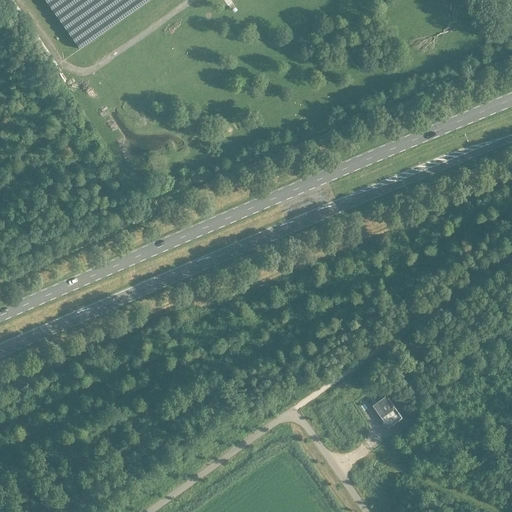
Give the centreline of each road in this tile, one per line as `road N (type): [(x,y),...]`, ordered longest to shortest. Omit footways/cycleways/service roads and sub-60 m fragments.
road 1 (trunk): [(511,100),(0,316)]
road 2 (trunk): [(0,350),(511,138)]
road 3 (residential): [(149,511),(292,410)]
road 4 (residential): [(364,511),(292,410)]
